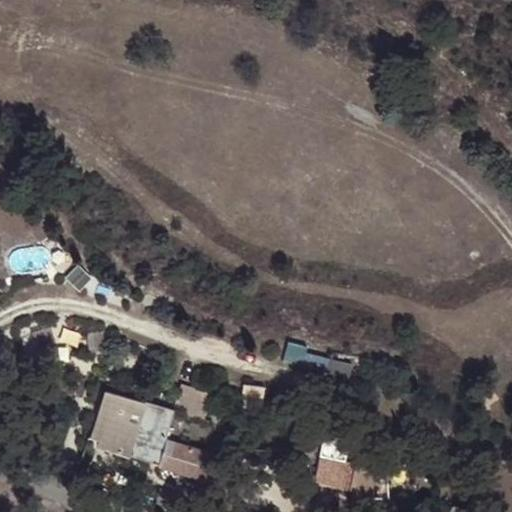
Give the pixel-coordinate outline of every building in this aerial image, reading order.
[(104,437),(163,459),(174,434),(173,426),(140,413),(146,396),(108,383),(90,431),(104,437)] [(179,387),(179,409),(204,410),(204,388),(179,387)] [(174,434),(163,459),(209,474),(219,450),(174,434)] [(219,450),(209,474),(223,478),(234,453),(219,450)] [(348,461),(329,453),(323,479),(340,486),(348,461)] [(348,461),(340,486),(358,494),(356,510),(376,511),(377,503),(381,474),(380,472),(348,461)] [(391,506),(399,478),(381,474),(377,503),(391,506)]
